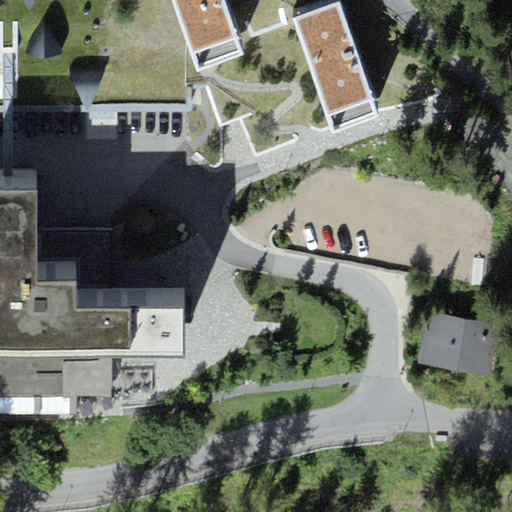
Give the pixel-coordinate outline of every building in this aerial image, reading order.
[(0,0),(0,103),(2,104),(10,104),(115,104),(115,0),(0,0)] [(251,53),(232,0),(165,0),(190,73),(251,53)] [(390,121),(346,0),(313,0),(280,12),(327,144),(390,121)] [(10,104),(2,104),(2,148),(3,188),(12,188),(11,148),(10,104)] [(3,188),(0,188),(0,413),(78,413),(78,397),(111,396),(111,355),(148,355),(183,355),(184,306),(147,306),(112,306),(110,232),(35,231),(34,188),(12,188),(3,188)] [(418,363),(490,375),(499,323),(427,311),(418,363)]
